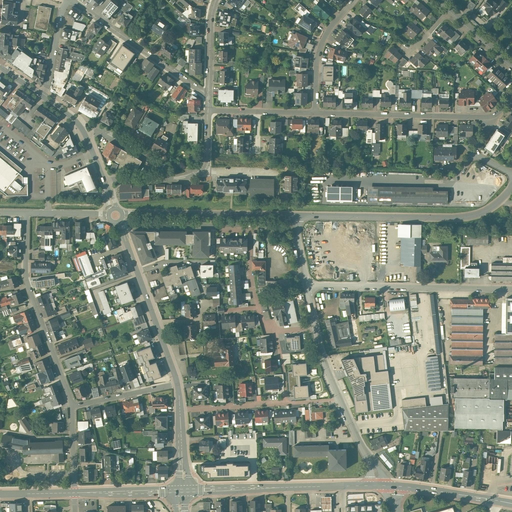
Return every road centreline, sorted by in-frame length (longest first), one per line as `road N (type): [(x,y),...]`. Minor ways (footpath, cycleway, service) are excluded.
road 1 (residential): [(511,186),(489,207),(462,216),(295,215)]
road 2 (residential): [(307,287),(511,289)]
road 3 (residential): [(26,212),(25,275),(72,405)]
road 4 (residential): [(491,121),(314,112)]
road 5 (residential): [(295,215),(121,214)]
road 6 (residential): [(118,221),(177,383)]
road 7 (residential): [(71,0),(208,93)]
road 8 (residential): [(104,182),(194,175),(207,154),(208,110)]
road 9 (tertiary): [(511,503),(383,485)]
road 10 (residential): [(314,112),(316,55),(353,0)]
